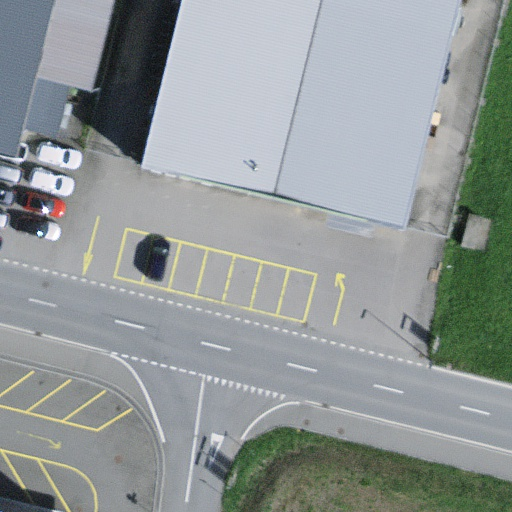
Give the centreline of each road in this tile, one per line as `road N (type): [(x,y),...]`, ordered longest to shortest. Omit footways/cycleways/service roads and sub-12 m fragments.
road 1 (tertiary): [(213,348),(511,423)]
road 2 (tertiary): [(0,294),(213,348)]
road 3 (residential): [(213,348),(187,511)]
